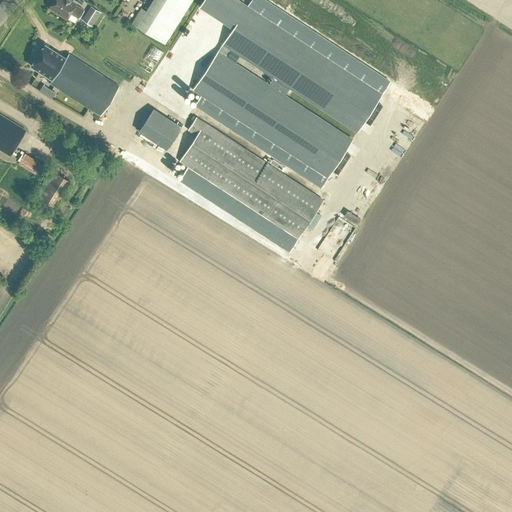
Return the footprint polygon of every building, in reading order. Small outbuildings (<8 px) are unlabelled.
[(78,18),(84,9),(76,4),(77,3),(72,0),(52,0),(48,7),(66,19),(71,13),(78,18)] [(165,42),(192,0),(153,0),(138,25),(165,42)] [(328,178),(351,143),(354,139),(227,57),(231,51),(358,133),(360,129),(378,101),(383,94),(382,93),(248,5),(239,0),(203,0),(199,6),(233,28),(222,45),(218,51),(193,90),(328,178)] [(93,25),(101,11),(91,5),(83,19),(85,20),(81,26),(87,29),(90,24),(93,25)] [(65,57),(45,43),(30,65),(51,79),(49,83),(100,116),(120,85),(68,52),(65,57)] [(161,70),(174,49),(163,43),(151,63),(161,70)] [(153,108),(138,131),(167,149),(182,126),(153,108)] [(0,149),(9,155),(25,129),(0,113),(0,149)] [(180,159),(299,235),(305,226),(312,230),(321,216),(314,211),(323,197),(197,116),(189,128),(197,133),(180,159)] [(124,141),(154,155),(159,145),(128,131),(124,141)] [(43,177),(49,167),(25,153),(19,163),(43,177)] [(17,179),(26,171),(10,155),(1,163),(17,179)] [(71,180),(51,168),(34,196),(54,208),(71,180)] [(360,220),(346,211),(342,217),(356,226),(360,220)] [(39,239),(46,244),(52,235),(45,230),(39,239)]
